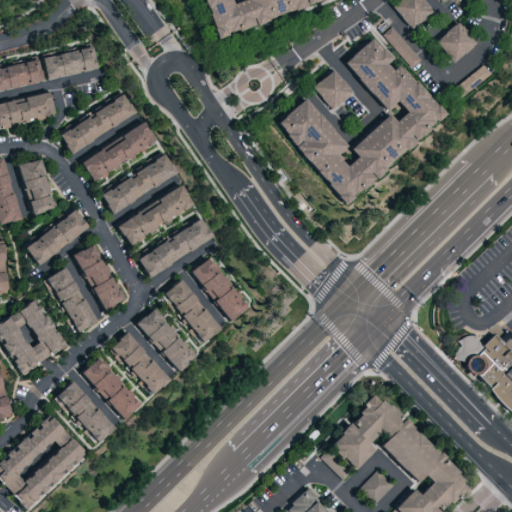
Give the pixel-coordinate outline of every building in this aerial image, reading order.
[(196,0),(208,36),(319,0),(234,0),(225,3),(224,0),(196,0)] [(395,0),(388,7),(409,29),(429,11),(419,0),(395,0)] [(473,41),(453,22),(432,44),(451,63),(473,41)] [(380,34),(409,68),(418,60),(390,26),(380,34)] [(333,204),(440,119),(396,63),(387,70),(382,63),(386,60),(369,37),(340,60),(383,115),(341,149),(300,98),(269,123),(333,204)] [(0,87),(90,71),(86,49),(0,64),(0,87)] [(307,88),(329,111),(349,91),(328,69),(307,88)] [(0,101),(0,127),(8,126),(8,124),(49,116),(44,93),(0,101)] [(64,153),(129,116),(117,95),(52,133),(64,153)] [(75,162),(88,183),(139,151),(139,152),(151,144),(138,122),(75,162)] [(106,213),(171,176),(159,155),(94,193),(106,213)] [(47,209),(33,159),(12,165),(26,214),(47,209)] [(0,223),(14,220),(0,161),(0,223)] [(123,246),(189,208),(176,186),(110,225),(123,246)] [(83,227),(68,209),(19,248),(33,266),(83,227)] [(207,239),(195,219),(130,259),(142,278),(207,239)] [(98,311),(117,301),(87,245),(68,255),(98,311)] [(240,308),(202,259),(185,272),(223,322),(240,308)] [(40,278),(71,333),(91,322),(60,267),(40,278)] [(196,344),(214,329),(175,280),(157,294),(196,344)] [(0,318),(0,349),(15,375),(63,347),(53,330),(49,333),(31,301),(0,318)] [(130,325),(174,371),(190,356),(146,310),(130,325)] [(103,349),(148,395),(164,379),(120,333),(103,349)] [(511,414),(471,374),(461,364),(465,360),(471,352),(481,340),(503,338),(511,347),(511,414)] [(134,405),(91,359),(75,374),(118,420),(134,405)] [(49,398),(92,443),(109,427),(65,382),(49,398)] [(369,436),(411,481),(420,473),(427,477),(423,484),(414,492),(409,487),(393,502),(387,511),(434,511),(455,493),(459,495),(465,484),(391,406),(371,395),(367,391),(361,397),(352,415),(348,418),(341,419),(327,446),(333,453),(340,456),(348,465),(351,466),(369,449),(363,442),(369,436)] [(79,451),(43,412),(29,425),(0,452),(0,483),(21,507),(68,463),(67,462),(79,451)] [(348,470),(322,446),(315,454),(340,478),(348,470)] [(356,487),(372,503),(391,485),(376,468),(356,487)] [(326,511),(307,487),(277,510),(277,511),(326,511)]
